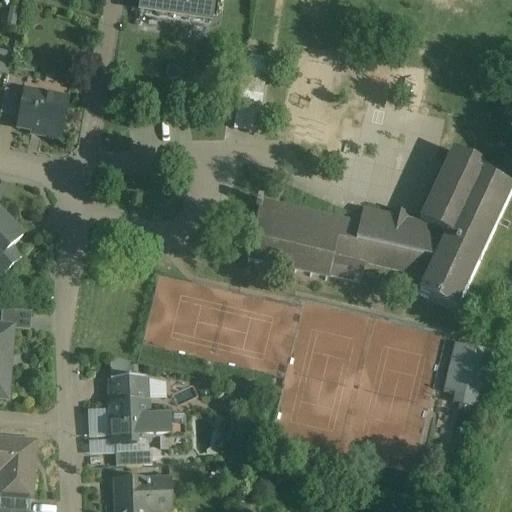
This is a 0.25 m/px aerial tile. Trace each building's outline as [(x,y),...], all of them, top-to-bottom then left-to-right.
[(178,0),(143,0),(142,10),(176,15),(178,0)] [(178,0),(176,15),(210,20),(212,0),(178,0)] [(12,53),(0,51),(0,73),(8,75),(12,53)] [(244,68),(236,130),(260,133),(268,71),(244,68)] [(24,94),(5,91),(1,115),(20,118),(24,94)] [(68,101),(26,93),(25,92),(20,118),(18,128),(42,133),(42,136),(43,136),(60,139),(60,140),(61,140),(69,101),(68,101)] [(511,192),(511,189),(476,173),(479,166),(480,165),(452,154),(421,227),(446,236),(426,279),(419,294),(456,312),(458,312),(511,192)] [(343,220),(257,200),(256,208),(259,209),(247,263),(328,282),(329,278),(343,220)] [(0,212),(0,260),(12,248),(23,236),(3,215),(0,212)] [(421,227),(364,212),(361,225),(343,220),(329,278),(360,285),(365,266),(408,276),(408,275),(426,279),(446,236),(421,227)] [(12,248),(0,260),(0,275),(2,278),(22,258),(12,248)] [(32,313),(2,311),(1,328),(12,329),(12,330),(30,332),(32,313)] [(1,328),(0,328),(0,398),(7,399),(8,384),(11,344),(12,330),(12,329),(1,328)] [(496,355),(456,346),(444,394),(464,399),(462,407),(459,406),(459,407),(482,413),(496,355)] [(131,360),(111,361),(112,404),(147,403),(146,379),(132,380),(131,360)] [(147,403),(112,404),(113,443),(149,442),(149,439),(170,438),(169,419),(148,420),(147,403)] [(35,443),(0,440),(0,471),(1,471),(0,484),(0,497),(31,499),(35,443)] [(171,481),(115,482),(116,497),(118,496),(118,511),(148,511),(148,507),(170,506),(172,506),(171,481)]
